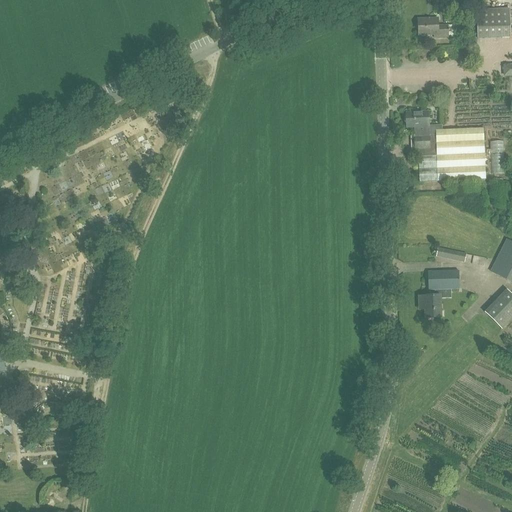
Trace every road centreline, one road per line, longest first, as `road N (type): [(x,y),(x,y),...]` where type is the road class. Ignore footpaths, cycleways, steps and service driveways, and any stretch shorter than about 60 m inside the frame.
road 1 (unclassified): [(350,511),(387,394),(375,0)]
road 2 (track): [(83,511),(130,269),(215,59)]
road 3 (unclassified): [(0,162),(340,0)]
